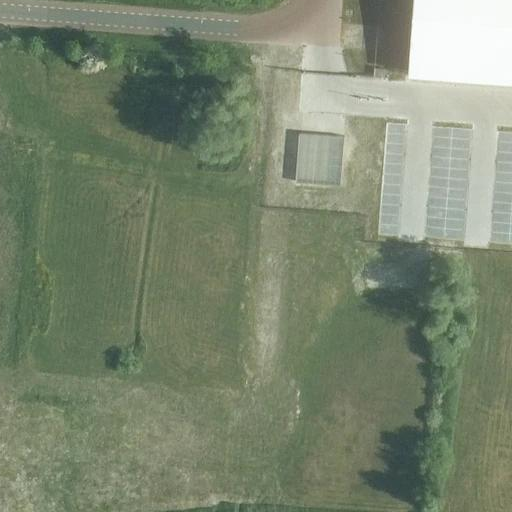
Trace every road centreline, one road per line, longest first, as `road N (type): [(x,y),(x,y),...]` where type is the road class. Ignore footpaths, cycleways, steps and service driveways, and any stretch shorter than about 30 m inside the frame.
road 1 (unknown): [(282,28),(262,395),(228,430),(0,411)]
road 2 (unclassified): [(307,14),(282,28),(248,31),(0,11)]
